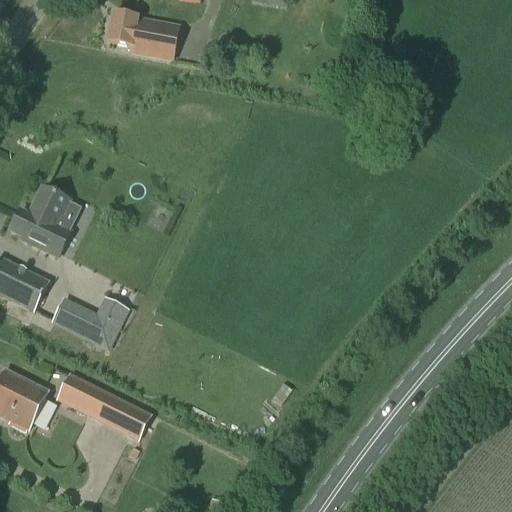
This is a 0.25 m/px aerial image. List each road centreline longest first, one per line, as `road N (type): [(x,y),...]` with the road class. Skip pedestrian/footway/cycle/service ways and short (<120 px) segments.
road 1 (primary): [(329,511),(443,360),(511,288)]
road 2 (unclassified): [(420,511),(511,405)]
